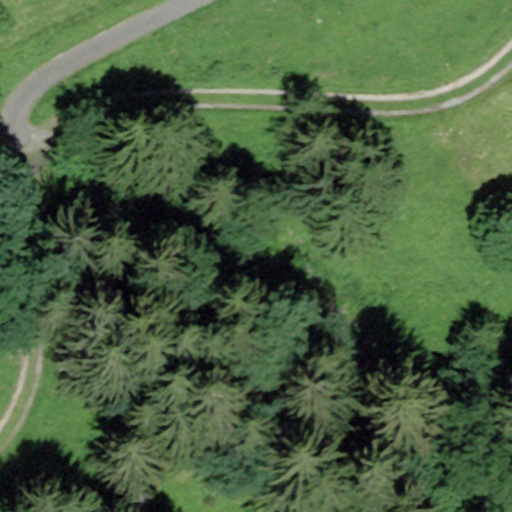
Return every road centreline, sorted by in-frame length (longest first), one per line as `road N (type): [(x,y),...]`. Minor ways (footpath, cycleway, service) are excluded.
road 1 (track): [(0,430),(21,383),(30,294),(22,191),(44,143),(82,119),(159,103),(349,114),(444,106),(485,80),(511,47)]
road 2 (track): [(31,163),(19,157),(20,114),(52,78),(192,0)]
